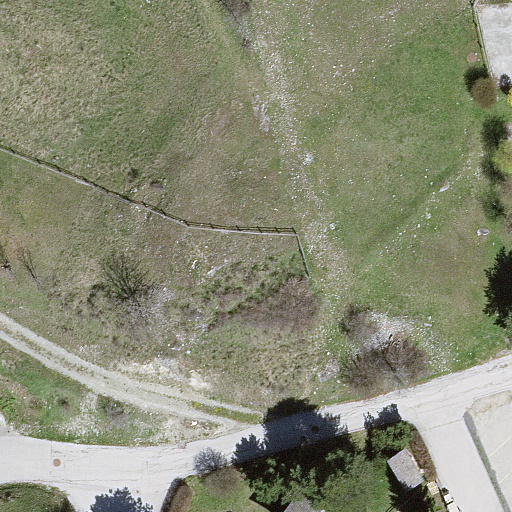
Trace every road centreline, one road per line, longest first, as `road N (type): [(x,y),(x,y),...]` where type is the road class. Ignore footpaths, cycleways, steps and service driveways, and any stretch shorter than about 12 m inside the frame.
road 1 (residential): [(511,387),(149,484),(31,465),(0,468)]
road 2 (unknown): [(284,448),(83,377),(0,331)]
